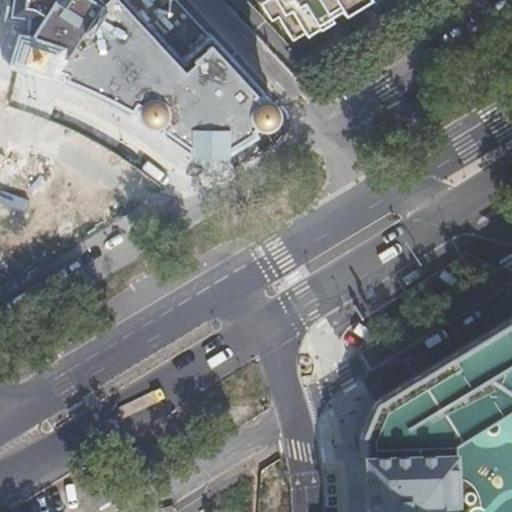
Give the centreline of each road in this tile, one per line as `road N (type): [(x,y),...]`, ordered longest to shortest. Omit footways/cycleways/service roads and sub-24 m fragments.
road 1 (primary): [(24,468),(253,336)]
road 2 (unclassified): [(291,409),(511,273)]
road 3 (primary): [(253,336),(464,210)]
road 4 (primary): [(218,290),(74,375),(19,420)]
road 5 (unclassified): [(511,8),(320,126)]
road 6 (primary): [(394,185),(218,290)]
road 7 (unclassified): [(122,511),(291,409)]
road 8 (unclassified): [(161,217),(109,169),(0,113)]
road 9 (unclassified): [(320,126),(161,217)]
road 10 (unclassified): [(211,0),(320,126)]
road 11 (primary): [(511,115),(394,185)]
